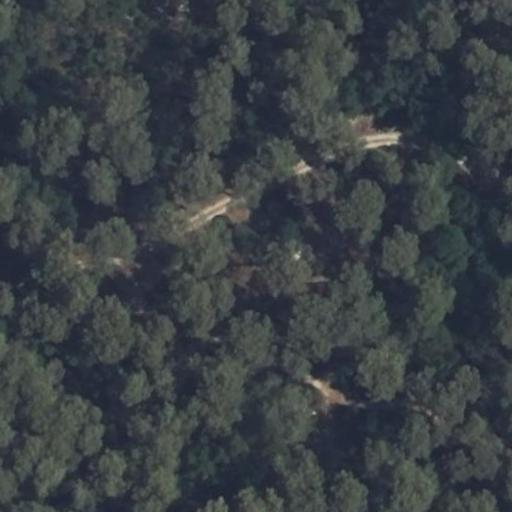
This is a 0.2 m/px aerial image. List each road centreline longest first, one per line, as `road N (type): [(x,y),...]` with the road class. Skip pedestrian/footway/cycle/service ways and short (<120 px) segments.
road 1 (track): [(511,454),(430,414),(349,402),(219,334),(203,343),(158,404),(137,415),(75,421),(49,442),(0,437)]
road 2 (track): [(511,175),(398,140),(344,147),(139,249),(48,272),(0,300)]
